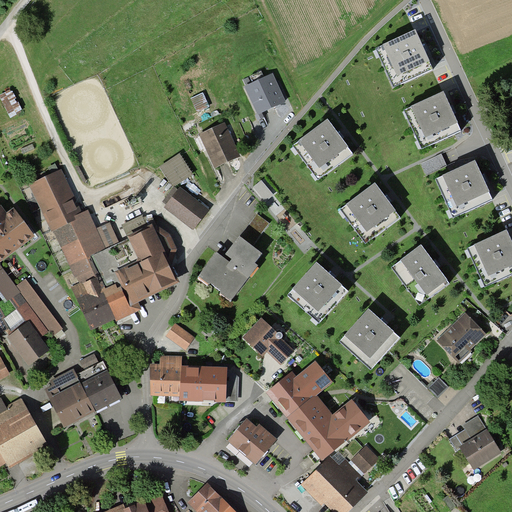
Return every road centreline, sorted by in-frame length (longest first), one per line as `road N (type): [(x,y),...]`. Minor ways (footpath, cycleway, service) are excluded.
road 1 (residential): [(149,456),(148,349),(197,250),(244,187)]
road 2 (residential): [(357,511),(511,332)]
road 3 (residential): [(426,0),(511,190)]
road 4 (secondary): [(149,456),(199,467),(269,511)]
road 5 (secondary): [(32,491),(109,460),(149,456)]
